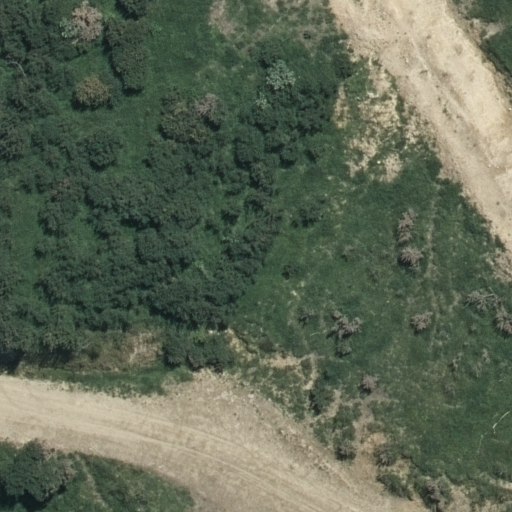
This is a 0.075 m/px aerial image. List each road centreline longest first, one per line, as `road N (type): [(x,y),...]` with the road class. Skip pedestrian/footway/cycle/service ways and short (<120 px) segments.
road 1 (track): [(309,511),(0,381)]
road 2 (track): [(511,132),(443,0)]
